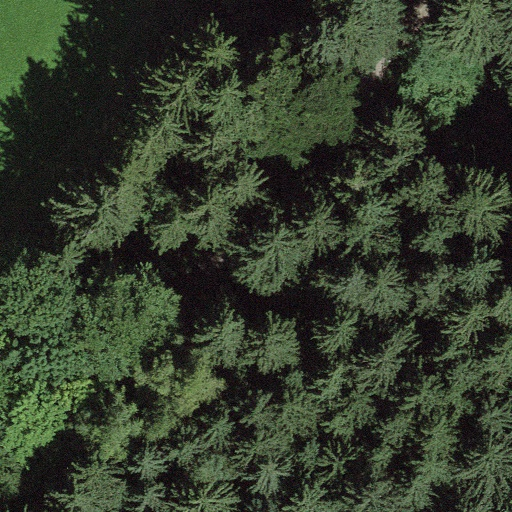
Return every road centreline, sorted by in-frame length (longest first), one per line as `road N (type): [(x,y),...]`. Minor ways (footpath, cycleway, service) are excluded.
road 1 (track): [(443,0),(258,231),(12,511)]
road 2 (track): [(143,43),(0,221)]
